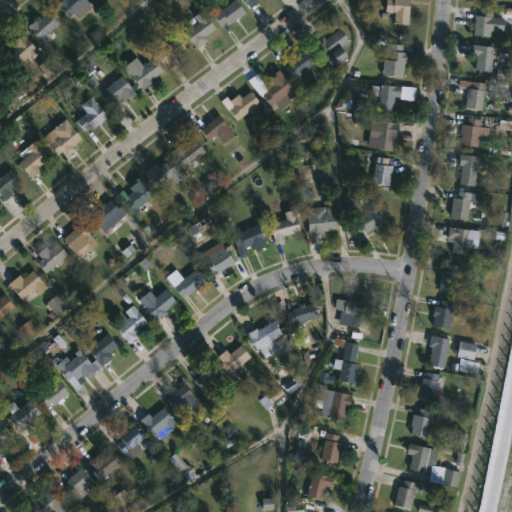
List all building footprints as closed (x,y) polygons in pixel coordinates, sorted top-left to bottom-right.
[(83,0),(77,6),(82,11),(73,19),(69,14),(65,18),(51,2),(53,0),(83,0)] [(230,0),(232,0),(242,13),(225,25),(223,22),(218,26),(210,15),(230,0)] [(250,6),(246,9),(239,0),(253,0),(255,2),(250,6)] [(407,0),(405,23),(390,22),(391,11),(383,10),(383,0),(407,0)] [(492,9),(491,16),(502,17),(501,31),(489,30),(488,35),(472,34),(473,14),(477,15),(478,8),(492,9)] [(58,20),(43,35),(47,39),(41,45),(24,27),(31,20),(33,22),(47,9),(58,20)] [(196,47),(193,49),(181,33),(195,22),(191,17),(200,10),(214,27),(202,37),(205,40),(196,47)] [(337,27),(346,40),(337,46),(344,55),(328,66),(311,42),(320,35),(322,38),(337,27)] [(36,53),(28,59),(26,56),(11,69),(1,57),(11,48),(7,44),(10,41),(9,39),(17,32),(36,53)] [(404,53),(403,62),(401,62),(400,76),(379,74),(382,44),(365,42),(366,36),(384,38),(384,42),(400,44),(399,50),(404,51),(404,53)] [(170,66),(166,70),(153,53),(174,37),(183,49),(173,56),(177,61),(170,66)] [(491,55),(491,59),(489,59),(488,72),(472,70),(474,56),(468,56),(469,45),(490,47),(489,55),(491,55)] [(303,78),(295,84),(283,67),(288,64),(286,60),(304,47),(314,61),(298,72),(303,78)] [(150,58),(160,72),(138,91),(120,67),(132,58),(138,67),(150,58)] [(0,60),(11,73),(0,81),(0,60)] [(47,68),(43,62),(37,66),(46,78),(56,71),(52,64),(47,68)] [(511,65),(511,79),(494,78),(495,67),(502,68),(503,64),(511,65)] [(293,92),(285,97),(283,95),(267,105),(260,94),(264,91),(262,88),(268,84),(264,79),(268,76),(267,74),(277,67),(293,92)] [(133,94),(125,100),(123,98),(118,102),(116,99),(105,107),(95,94),(122,73),(131,85),(128,88),(133,94)] [(482,83),(479,111),(462,109),(464,89),(455,88),(456,80),(482,83)] [(414,88),(414,100),(398,99),(398,97),(393,96),(393,110),(377,110),(378,95),(369,95),(370,84),(378,85),(378,84),(414,88)] [(246,90),(256,101),(234,119),(218,100),(223,95),(226,99),(234,93),(238,97),(246,90)] [(98,124),(91,129),(89,127),(83,131),(75,120),(85,113),(79,105),(90,96),(106,118),(98,124)] [(215,114),(230,134),(219,142),(213,134),(205,140),(197,128),(202,125),(202,123),(215,114)] [(64,118),(79,137),(69,145),(73,149),(64,156),(60,150),(55,154),(41,136),(52,128),(51,126),(53,124),(54,126),(64,118)] [(477,126),(477,128),(481,128),(480,135),(475,135),(475,139),(478,139),(478,147),(457,146),(458,125),(464,126),(464,118),(478,119),(477,126)] [(393,131),(392,136),(390,136),(388,149),(371,147),(374,119),(394,122),(393,131)] [(192,138),(201,150),(182,166),(169,149),(177,142),(181,147),(192,138)] [(31,176),(28,178),(15,163),(28,153),(23,147),(32,140),(46,158),(36,167),(38,170),(31,176)] [(476,157),(472,185),(456,183),(459,164),(455,164),(457,154),(476,157)] [(389,169),(386,186),(369,183),(373,155),(387,158),(386,164),(389,165),(389,169)] [(165,158),(179,176),(171,182),(167,177),(154,187),(141,171),(152,162),(155,166),(165,158)] [(310,181),(308,164),(295,166),(297,183),(310,181)] [(1,200),(0,198),(0,173),(7,168),(17,181),(6,189),(10,193),(1,200)] [(152,194),(135,208),(138,212),(133,217),(113,192),(118,188),(124,194),(128,190),(125,187),(130,183),(128,181),(136,175),(152,194)] [(468,193),(464,219),(447,217),(450,197),(454,197),(455,190),(468,193)] [(358,211),(341,212),(339,193),(356,191),(358,211)] [(106,199),(111,204),(113,203),(122,214),(100,232),(88,218),(92,214),(90,212),(96,207),(95,205),(99,201),(101,203),(106,199)] [(374,227),(370,230),(368,227),(363,231),(361,229),(356,232),(349,220),(374,205),(379,214),(377,215),(380,220),(374,224),(374,227)] [(329,206),(329,211),(331,211),(332,229),(325,229),(325,231),(320,232),(305,233),(304,208),(329,206)] [(275,241),(272,242),(266,223),(282,218),(280,211),(290,208),(297,230),(281,235),(282,239),(275,241)] [(76,258),(75,259),(58,238),(77,222),(94,243),(76,258)] [(264,244),(249,250),(247,245),(242,247),(245,254),(238,258),(228,236),(254,223),(264,244)] [(475,237),(474,244),(467,243),(465,254),(450,251),(452,237),(445,236),(447,225),(468,229),(467,236),(475,237)] [(54,242),(64,255),(42,273),(33,262),(38,259),(33,253),(42,245),(45,249),(54,242)] [(231,261),(214,272),(212,269),(206,273),(199,262),(221,247),(231,261)] [(456,264),(454,292),(437,290),(439,269),(443,270),(444,263),(456,264)] [(28,269),(43,286),(35,293),(30,288),(18,298),(4,283),(15,273),(19,277),(28,269)] [(196,288),(192,292),(190,290),(185,294),(184,292),(179,297),(170,287),(191,269),(197,276),(196,277),(200,281),(195,286),(196,288)] [(162,288),(173,301),(153,321),(135,299),(146,289),(152,296),(162,288)] [(0,294),(1,294),(10,306),(0,314),(0,294)] [(45,303),(55,316),(65,308),(55,295),(45,303)] [(352,299),(366,301),(362,328),(335,323),(337,309),(332,308),(333,298),(343,299),(343,295),(352,296),(352,299)] [(451,301),(447,328),(429,325),(431,316),(429,316),(431,305),(436,306),(437,299),(451,301)] [(300,302),(301,305),(307,303),(309,309),(312,308),(315,317),(288,325),(284,312),(289,310),(288,308),(295,306),(294,304),(300,302)] [(129,304),(143,322),(131,332),(134,336),(125,343),(113,327),(117,324),(110,315),(117,310),(123,318),(125,316),(121,311),(129,304)] [(16,328),(24,340),(38,331),(31,319),(16,328)] [(270,320),(279,334),(268,341),(274,350),(262,358),(255,348),(253,349),(243,333),(252,327),(254,330),(270,320)] [(102,364),(100,366),(86,349),(105,333),(115,345),(107,352),(111,357),(102,364)] [(447,338),(441,368),(425,365),(429,346),(425,346),(427,334),(447,338)] [(355,363),(351,383),(334,380),(340,348),(330,346),(332,337),(342,338),(342,341),(355,343),(351,363),(355,363)] [(471,360),(475,345),(458,341),(455,357),(471,360)] [(237,344),(246,355),(228,372),(214,356),(222,349),(226,353),(237,344)] [(77,349),(89,363),(93,359),(100,367),(88,376),(85,373),(80,377),(78,374),(73,378),(85,392),(79,396),(50,360),(55,356),(57,359),(59,357),(60,359),(64,356),(68,360),(74,356),(72,353),(77,349)] [(209,360),(220,374),(199,391),(190,380),(196,376),(192,371),(209,360)] [(457,370),(476,373),(477,362),(458,360),(457,370)] [(435,374),(429,404),(414,400),(419,377),(421,377),(423,371),(435,374)] [(333,375),(318,373),(317,382),(332,384),(333,375)] [(56,401),(50,406),(47,403),(42,407),(33,396),(54,380),(65,394),(56,401)] [(180,383),(196,403),(185,412),(178,402),(171,408),(164,399),(168,396),(167,394),(180,383)] [(283,394),(276,385),(257,401),(264,409),(283,394)] [(350,395),(347,408),(343,407),(340,421),(316,416),(322,388),(350,395)] [(25,399),(37,412),(26,422),(27,423),(16,432),(4,419),(10,414),(3,406),(8,400),(15,408),(25,399)] [(160,406),(174,423),(166,430),(162,425),(149,436),(136,420),(145,413),(148,416),(160,406)] [(430,410),(424,437),(407,433),(409,427),(407,426),(410,414),(415,415),(417,407),(430,410)] [(0,443),(10,437),(0,421),(0,443)] [(139,450),(127,461),(113,444),(118,440),(115,436),(131,423),(143,437),(134,444),(139,450)] [(338,451),(337,454),(336,453),(334,463),(316,459),(322,432),(337,436),(335,442),(340,443),(338,451)] [(458,472),(454,488),(426,481),(428,473),(406,468),(409,454),(403,453),(406,442),(436,450),(432,465),(458,472)] [(107,451),(117,464),(97,479),(84,462),(92,455),(96,460),(107,451)] [(175,452),(185,466),(191,463),(190,461),(194,457),(200,465),(185,478),(179,471),(178,472),(167,458),(175,452)] [(96,489),(88,495),(86,492),(73,501),(61,485),(65,482),(63,479),(79,467),(96,489)] [(330,480),(328,487),(324,486),(320,500),(304,496),(310,472),(331,477),(330,480)] [(421,485),(419,493),(413,491),(408,509),(390,505),(396,486),(399,487),(401,480),(421,485)] [(65,509),(61,511),(49,511),(48,511),(46,511),(36,511),(30,504),(50,489),(65,509)] [(271,498),(260,499),(261,510),(272,510),(271,498)]
